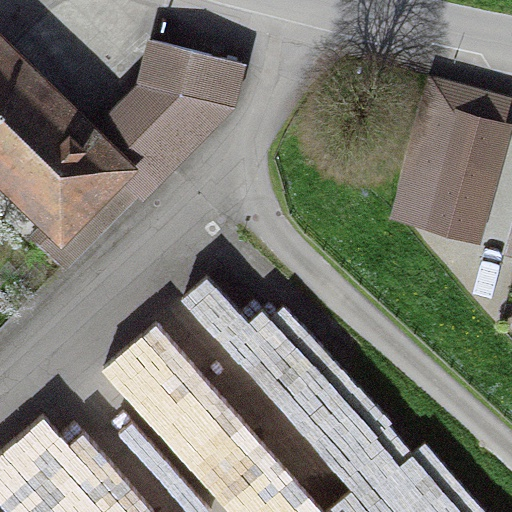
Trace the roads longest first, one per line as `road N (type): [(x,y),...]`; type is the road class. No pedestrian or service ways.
road 1 (residential): [(511,456),(300,262),(251,191),(245,149),(323,51),(331,0)]
road 2 (unclassified): [(511,34),(338,0)]
